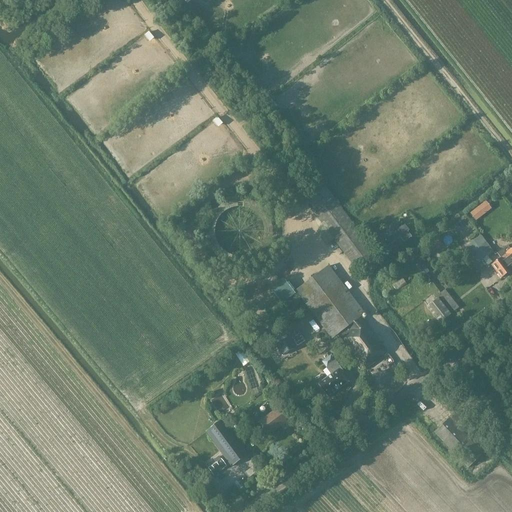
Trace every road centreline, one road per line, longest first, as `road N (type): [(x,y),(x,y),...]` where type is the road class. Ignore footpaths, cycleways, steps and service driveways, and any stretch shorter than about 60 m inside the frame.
road 1 (unclassified): [(245,511),(511,314)]
road 2 (track): [(382,0),(511,162)]
